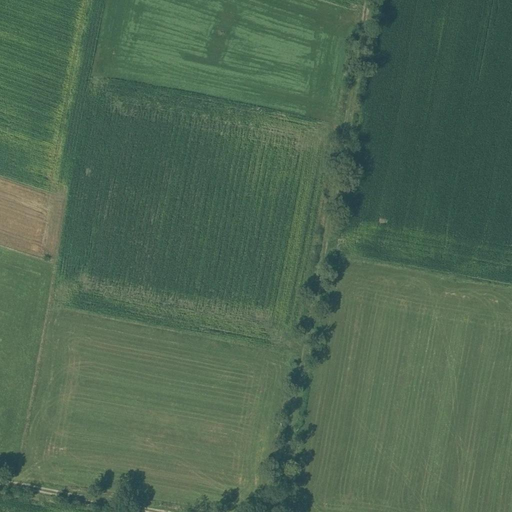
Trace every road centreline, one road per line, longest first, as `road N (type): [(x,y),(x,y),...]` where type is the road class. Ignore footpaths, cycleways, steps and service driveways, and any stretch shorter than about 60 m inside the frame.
road 1 (track): [(369,0),(273,511)]
road 2 (track): [(0,482),(156,511)]
